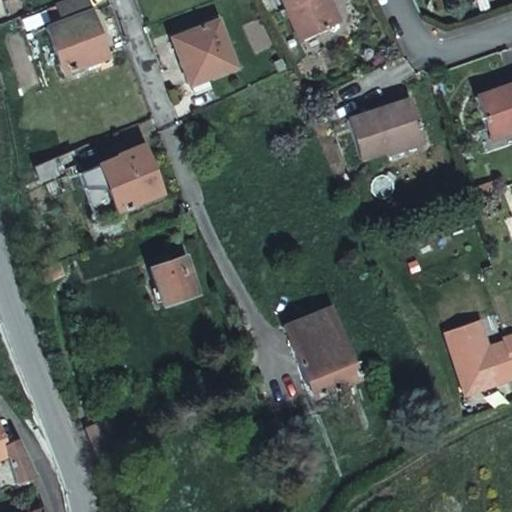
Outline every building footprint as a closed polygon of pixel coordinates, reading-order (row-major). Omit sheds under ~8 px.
[(85,0),(61,0),(55,3),(55,5),(47,9),(52,24),(45,27),(61,73),(105,57),(85,0)] [(320,0),(280,0),(300,43),(333,28),(320,0)] [(339,25),(327,0),(320,0),(333,28),(339,25)] [(183,62),(177,65),(186,88),(234,69),(215,23),(173,39),(183,62)] [(168,41),(177,65),(183,62),(173,39),(168,41)] [(278,74),(284,70),(280,61),(274,64),(278,74)] [(511,90),(480,101),(490,134),(511,127),(511,90)] [(362,162),(404,148),(401,141),(425,133),(414,101),(349,121),(362,162)] [(511,138),(511,127),(490,134),(493,144),(511,138)] [(401,141),(404,148),(406,152),(429,145),(425,133),(401,141)] [(114,156),(114,158),(117,163),(143,153),(140,145),(114,156)] [(69,152),(32,168),(37,180),(68,168),(74,165),(69,152)] [(114,158),(76,172),(75,173),(93,218),(158,192),(143,153),(117,163),(114,158)] [(75,173),(76,172),(74,165),(68,168),(71,174),(75,173)] [(196,292),(183,255),(148,267),(161,304),(196,292)] [(42,282),(61,275),(58,262),(38,270),(42,282)] [(280,329),(306,398),(354,381),(327,310),(280,329)] [(511,339),(508,341),(511,352),(495,357),(484,324),(450,336),(469,396),(511,382),(511,339)] [(101,463),(126,453),(112,422),(88,432),(101,463)] [(15,442),(4,447),(15,485),(32,479),(15,442)]
